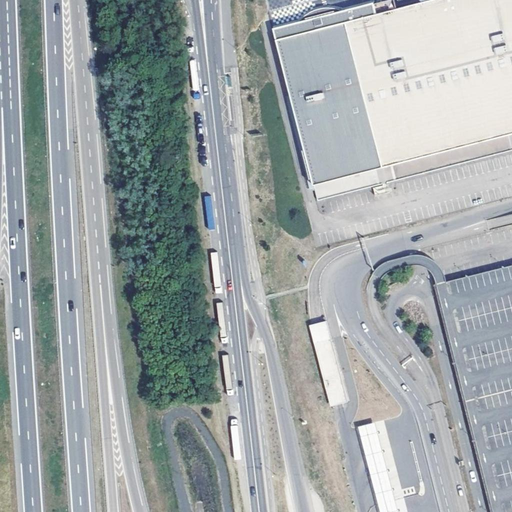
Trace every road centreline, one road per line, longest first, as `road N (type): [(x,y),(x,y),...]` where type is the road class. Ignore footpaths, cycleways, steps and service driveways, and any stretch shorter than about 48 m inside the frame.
road 1 (motorway): [(79,511),(52,0)]
road 2 (motorway): [(10,95),(32,511)]
road 3 (unclassified): [(303,511),(260,321),(223,210)]
road 4 (secondary): [(223,210),(257,511)]
road 5 (motorway): [(138,511),(95,248)]
road 6 (motorway): [(114,511),(95,248)]
road 7 (motorway): [(95,248),(75,0)]
road 8 (secondary): [(204,32),(223,210)]
